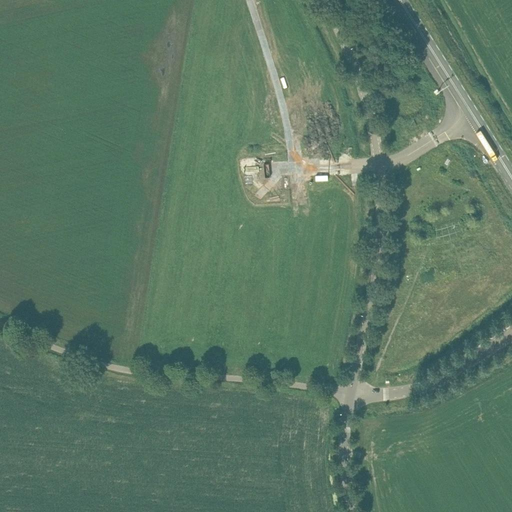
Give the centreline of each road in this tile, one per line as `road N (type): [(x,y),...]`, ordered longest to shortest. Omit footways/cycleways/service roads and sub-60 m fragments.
road 1 (unclassified): [(351,391),(377,256),(378,170),(361,87),(323,0)]
road 2 (residential): [(0,325),(115,367),(351,391)]
road 3 (secondary): [(511,181),(396,0)]
road 4 (unclassified): [(511,335),(426,385),(351,391)]
road 5 (unclassified): [(351,511),(343,453),(351,391)]
